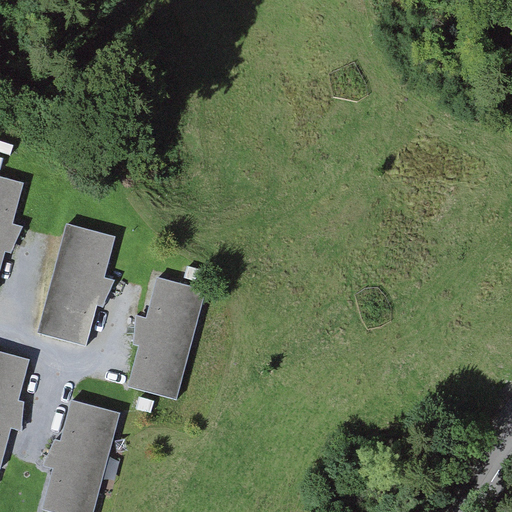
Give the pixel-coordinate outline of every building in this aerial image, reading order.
[(0,277),(26,187),(0,179),(0,277)] [(69,222),(40,339),(88,351),(117,234),(69,222)] [(156,278),(131,394),(182,404),(207,288),(156,278)] [(0,472),(2,473),(32,364),(0,355),(0,472)] [(44,511),(98,511),(123,417),(73,404),(44,511)]
